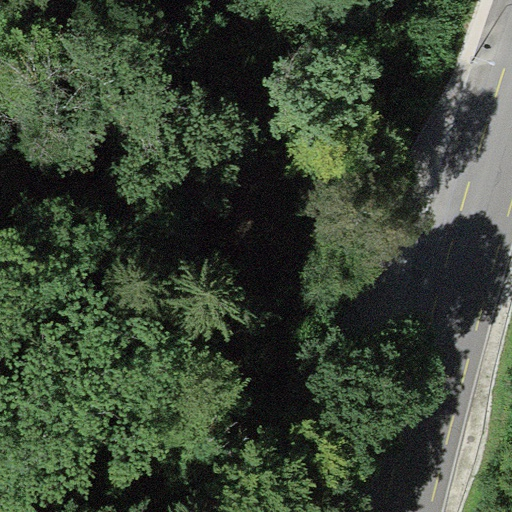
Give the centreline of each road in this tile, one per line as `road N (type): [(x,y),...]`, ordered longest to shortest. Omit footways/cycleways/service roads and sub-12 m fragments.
road 1 (track): [(168,0),(352,251),(455,320)]
road 2 (residential): [(409,511),(511,131)]
